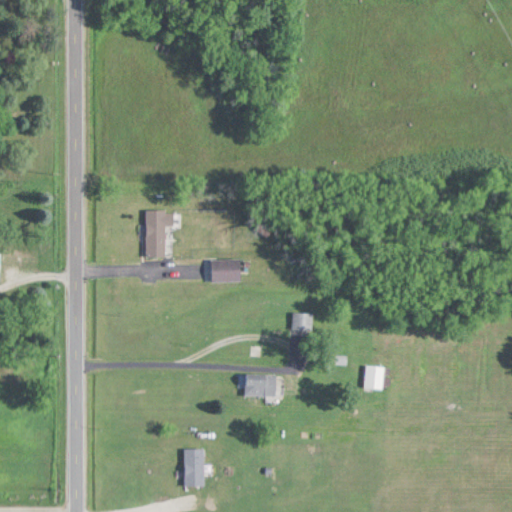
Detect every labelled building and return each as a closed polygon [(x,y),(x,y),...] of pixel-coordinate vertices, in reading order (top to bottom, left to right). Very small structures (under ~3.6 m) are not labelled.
[(147,209),(146,255),(168,256),(168,245),(173,245),(173,210),(147,209)] [(241,280),(241,258),(212,258),(212,280),(241,280)] [(312,313),(294,313),(294,329),(312,329),(312,313)] [(385,388),(385,364),(365,364),(365,388),(385,388)] [(277,372),(244,372),(244,395),(277,395),(277,372)] [(186,485),(205,485),(205,447),(186,447),(186,485)]
